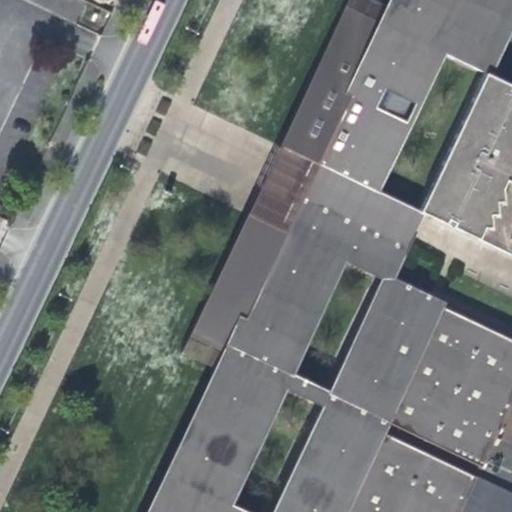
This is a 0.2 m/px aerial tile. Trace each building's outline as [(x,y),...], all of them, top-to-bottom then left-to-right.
[(217,511),(222,503),(279,385),(286,370),(341,256),(374,188),(440,49),(485,71),(511,14),(511,0),(393,0),(391,5),(383,21),(348,5),(280,151),(316,161),(284,229),(249,212),(193,328),(227,345),(216,368),(147,511),(217,511)] [(383,21),(391,5),(381,0),(350,0),(348,5),(383,21)] [(511,83),(485,71),(417,209),(424,212),(511,254),(511,83)] [(316,161),(280,151),(266,177),(249,212),(284,229),(316,161)] [(417,209),(374,188),(341,256),(384,277),(391,280),(424,212),(417,209)] [(511,337),(437,302),(435,306),(427,303),(429,299),(391,280),(384,277),(329,392),(286,370),(279,385),(322,406),(270,511),(239,511),(222,503),(217,511),(457,511),(459,509),(465,511),(511,511),(511,493),(378,429),(383,419),(480,466),(511,399),(511,337)] [(227,345),(193,328),(182,351),(216,368),(227,345)]
